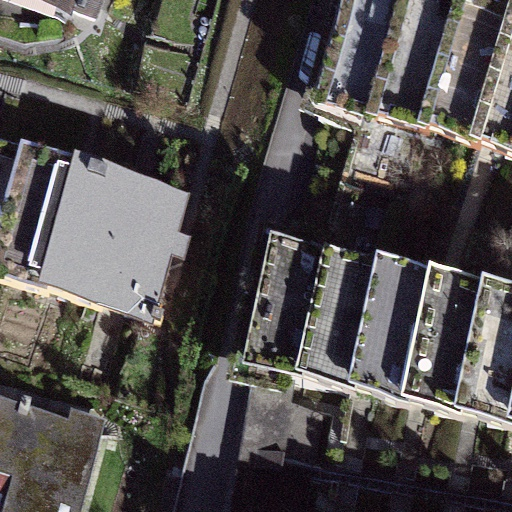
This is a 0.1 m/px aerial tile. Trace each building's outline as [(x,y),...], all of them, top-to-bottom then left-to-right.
[(93,0),(0,0),(0,1),(82,32),(93,0)] [(511,28),(423,0),(364,0),(330,107),(511,165),(511,28)] [(206,216),(0,154),(0,293),(169,343),(206,216)] [(511,311),(278,256),(251,371),(511,432),(511,311)] [(102,511),(123,432),(0,401),(0,502),(14,506),(12,511),(102,511)]
